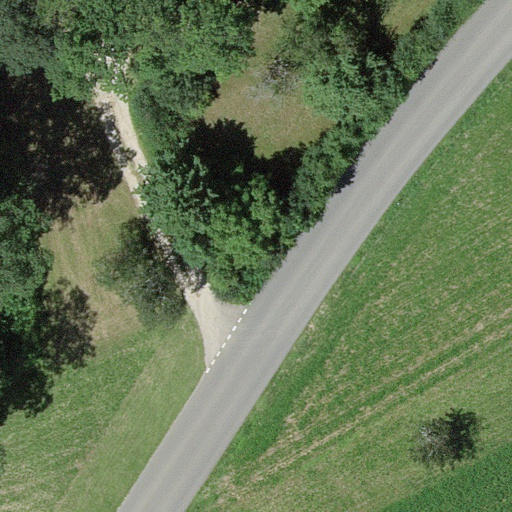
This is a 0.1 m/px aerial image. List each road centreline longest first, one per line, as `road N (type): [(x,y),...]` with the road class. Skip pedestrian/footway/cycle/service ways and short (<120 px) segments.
road 1 (tertiary): [(149,511),(429,109),(511,18)]
road 2 (track): [(111,0),(115,111),(235,380)]
road 3 (track): [(115,111),(55,0)]
